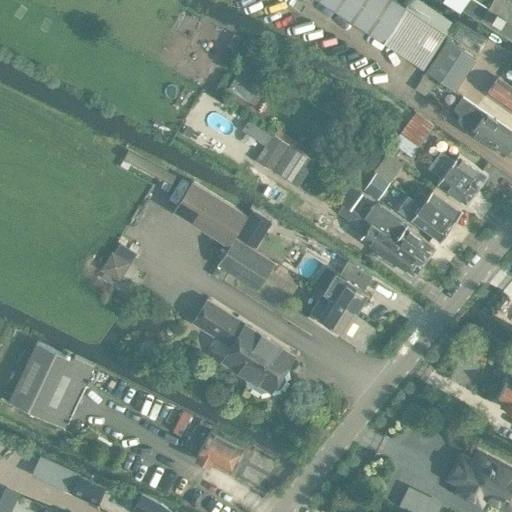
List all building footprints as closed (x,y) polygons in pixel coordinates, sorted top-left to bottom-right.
[(396,0),(325,0),(383,39),(423,67),(446,33),(454,21),(420,0),(408,0),(405,5),(396,0)] [(511,0),(454,0),(511,36),(511,0)] [(427,69),(442,80),(454,88),(474,57),(446,39),(427,69)] [(256,75),(241,65),(227,87),(249,101),(259,84),(253,80),(256,75)] [(511,110),(511,87),(497,77),(486,92),(511,110)] [(502,153),(511,139),(511,130),(462,95),(455,106),(461,110),(459,112),(458,116),(458,120),(461,124),(471,130),(471,131),(502,153)] [(409,119),(399,132),(417,146),(428,132),(409,119)] [(255,159),(297,186),(314,159),(272,132),(255,159)] [(399,132),(392,142),(410,155),(417,146),(399,132)] [(390,181),(403,162),(386,151),(373,169),(374,170),(375,171),(390,181)] [(435,158),(476,188),(486,174),(458,153),(453,160),(440,151),(435,158)] [(436,182),(465,203),(476,188),(435,158),(429,166),(441,175),(436,182)] [(368,181),(363,188),(377,198),(390,181),(375,171),(368,181)] [(227,243),(245,214),(192,180),(174,210),(227,243)] [(349,185),(339,200),(343,203),(349,207),(360,193),(353,188),(349,185)] [(419,190),(412,198),(449,225),(460,209),(432,188),(427,195),(419,190)] [(407,194),(397,208),(410,218),(439,239),(449,225),(412,198),(407,194)] [(373,201),(362,216),(371,222),(380,228),(423,260),(434,245),(405,224),(373,201)] [(343,203),(337,212),(360,228),(360,229),(363,231),(360,236),(366,240),(384,253),(384,254),(413,275),(423,260),(380,228),(371,222),(362,216),(349,207),(343,203)] [(251,209),(235,234),(255,246),(271,221),(251,209)] [(233,235),(225,248),(216,262),(257,288),(274,261),(233,235)] [(117,241),(111,252),(130,263),(136,252),(117,241)] [(317,253),(307,247),(298,260),(308,267),(317,253)] [(335,270),(322,291),(355,311),(367,291),(362,288),(370,275),(347,260),(339,273),(335,270)] [(322,291),(309,311),(342,332),(355,311),(322,291)] [(206,298),(192,321),(231,345),(222,360),(232,366),(251,378),(252,385),(260,390),(267,388),(270,390),(271,387),(278,385),(283,378),(282,371),(293,353),(249,325),(241,327),(232,322),(235,316),(206,298)] [(8,399),(64,426),(94,363),(39,336),(8,399)] [(511,379),(507,377),(497,397),(503,400),(500,404),(511,409),(511,379)] [(228,469),(234,458),(237,458),(241,452),(239,448),(240,446),(210,429),(195,457),(208,464),(210,459),(228,469)] [(461,456),(451,476),(462,482),(460,487),(459,489),(474,497),(479,500),(483,493),(511,508),(511,463),(502,458),(498,464),(478,453),(473,462),(461,456)] [(40,455),(32,472),(70,491),(95,503),(103,486),(79,474),(40,455)] [(176,511),(174,510),(161,500),(142,490),(139,496),(133,509),(138,511),(176,511)] [(423,511),(434,511),(439,503),(430,499),(423,511)]
